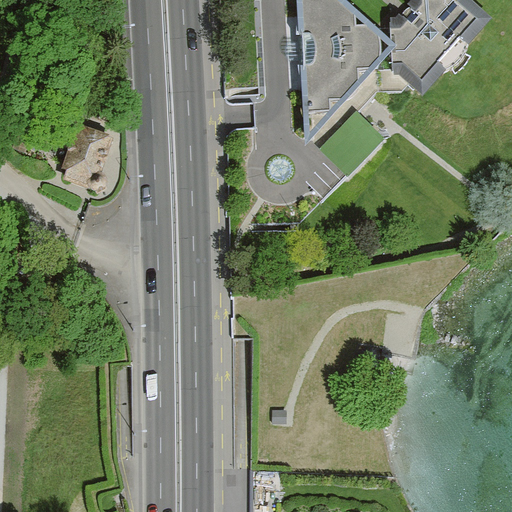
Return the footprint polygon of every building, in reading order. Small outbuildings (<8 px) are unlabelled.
[(345,0),(298,0),(306,146),(377,70),(392,69),(393,75),(400,76),(423,97),(493,19),(471,0),(410,0),(411,3),(404,10),(384,34),(345,0)] [(26,110),(14,141),(36,150),(49,120),(26,110)] [(364,110),(325,146),(354,177),(393,140),(364,110)] [(69,174),(65,184),(91,193),(94,195),(98,196),(99,197),(109,193),(108,191),(109,187),(109,183),(106,179),(102,177),(115,140),(79,127),(63,172),(69,174)] [(287,411),(272,411),(272,425),(287,425),(287,417),(287,411)]
